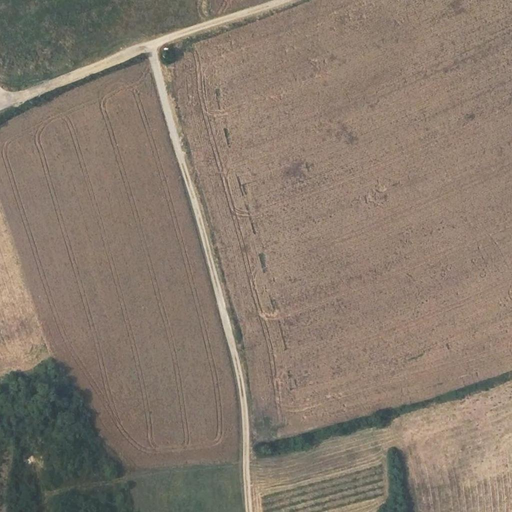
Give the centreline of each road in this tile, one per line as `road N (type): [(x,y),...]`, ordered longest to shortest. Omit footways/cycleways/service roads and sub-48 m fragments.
road 1 (track): [(150,45),(242,381),(250,511)]
road 2 (track): [(150,45),(0,106)]
road 3 (track): [(285,0),(150,45)]
